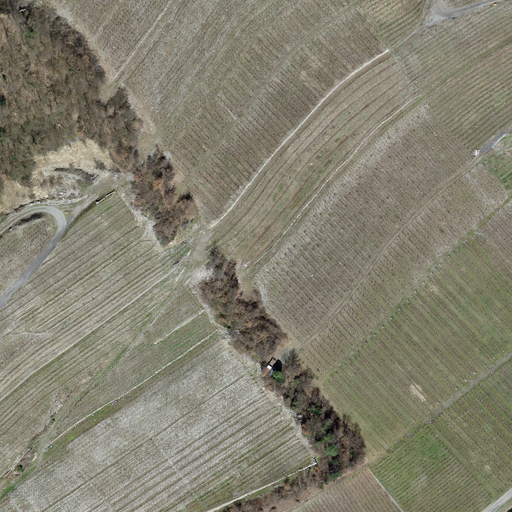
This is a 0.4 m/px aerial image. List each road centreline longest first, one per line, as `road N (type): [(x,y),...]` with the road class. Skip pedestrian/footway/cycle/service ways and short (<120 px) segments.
road 1 (track): [(447,14),(343,89),(241,207)]
road 2 (track): [(511,128),(407,221),(315,332)]
road 3 (track): [(367,0),(293,51),(197,174)]
road 4 (track): [(511,37),(356,158)]
road 5 (track): [(0,232),(38,210),(70,217),(0,303)]
road 6 (track): [(272,0),(250,16),(156,138)]
road 7 (track): [(0,498),(117,406)]
